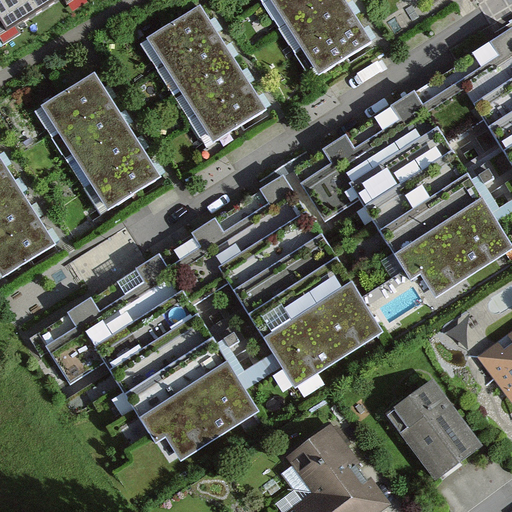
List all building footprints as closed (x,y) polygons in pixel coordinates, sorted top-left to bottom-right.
[(0,0),(0,33),(53,0),(0,0)] [(331,0),(273,0),(268,3),(284,29),(331,0)] [(359,19),(346,0),(331,0),(284,29),(300,55),(359,19)] [(220,34),(204,8),(145,44),(161,70),(220,34)] [(375,45),(359,19),(300,55),(316,81),(375,45)] [(236,60),(220,34),(161,70),(178,96),(236,60)] [(253,86),(236,60),(178,96),(194,122),(253,86)] [(115,101),(98,75),(40,111),(56,137),(115,101)] [(511,82),(474,107),(511,166),(511,82)] [(269,112),(253,86),(194,122),(210,148),(269,112)] [(131,126),(115,101),(56,137),(72,163),(131,126)] [(147,152),(131,126),(72,163),(89,189),(147,152)] [(511,248),(437,133),(350,189),(428,309),(511,254),(511,248)] [(163,178),(147,152),(89,189),(105,215),(163,178)] [(0,208),(23,194),(7,169),(0,172),(0,208)] [(0,244),(40,220),(23,194),(0,208),(0,244)] [(305,212),(219,268),(296,387),(383,331),(305,212)] [(0,281),(56,246),(40,220),(0,244),(0,281)] [(181,294),(94,349),(172,469),(259,413),(181,294)] [(511,403),(511,334),(479,356),(511,403)] [(490,446),(443,380),(390,418),(437,483),(490,446)] [(290,459),(317,496),(390,502),(334,427),(290,459)] [(376,511),(390,502),(317,496),(295,511),(376,511)]
